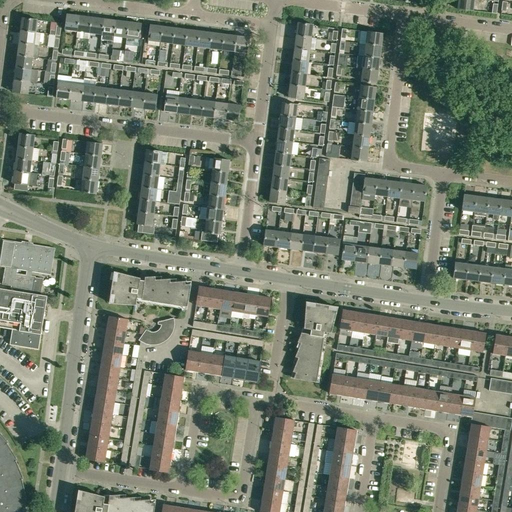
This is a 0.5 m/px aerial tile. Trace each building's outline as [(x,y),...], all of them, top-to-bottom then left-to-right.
[(458,0),(457,9),(473,11),(474,0),(458,0)] [(511,4),(511,3),(507,2),(503,1),(501,10),(510,11),(511,11),(511,4)] [(79,15),(67,14),(65,29),(77,31),(79,15)] [(91,17),(79,15),(77,31),(89,33),(91,17)] [(104,19),(91,17),(89,33),(102,34),(104,19)] [(22,18),(20,30),(36,32),(38,20),(22,18)] [(114,36),(116,20),(104,19),(102,34),(101,40),(113,41),(114,36)] [(129,22),(116,20),(114,36),(127,37),(129,22)] [(141,23),(129,22),(127,37),(139,39),(141,23)] [(311,37),(313,24),(297,22),(296,35),(311,37)] [(160,42),(162,26),(150,25),(148,40),(160,42)] [(175,28),(162,26),(160,42),(173,44),(175,28)] [(187,29),(175,28),(173,44),(185,45),(187,29)] [(185,45),(197,47),(199,31),(187,29),(185,45)] [(36,32),(20,30),(19,42),(34,44),(36,32)] [(212,33),(199,31),(197,47),(210,48),(212,33)] [(367,31),(365,44),(381,46),(383,33),(367,31)] [(224,34),(212,33),(210,48),(222,50),(224,34)] [(237,36),(224,34),(222,50),(235,52),(237,36)] [(310,49),(311,37),(296,35),(294,47),(310,49)] [(247,53),(249,38),(237,36),(235,52),(247,53)] [(351,42),(340,41),(339,50),(344,51),(344,48),(350,48),(351,42)] [(19,42),(17,55),(33,57),(34,44),(19,42)] [(380,58),(381,46),(365,44),(364,56),(380,58)] [(308,62),(310,49),(294,47),(293,60),(308,62)] [(31,69),(33,57),(17,55),(15,67),(31,69)] [(364,56),(362,69),(378,71),(380,58),(364,56)] [(170,63),(169,68),(179,69),(179,64),(179,59),(174,58),(173,63),(170,63)] [(86,61),(77,60),(76,65),(79,65),(79,70),(85,71),(86,61)] [(293,60),(291,72),(307,74),(308,62),(293,60)] [(55,72),(57,63),(47,62),(46,71),(50,71),(50,72),(55,72)] [(15,67),(14,80),(30,82),(31,69),(15,67)] [(101,68),(100,76),(108,77),(109,69),(101,68)] [(361,81),(376,83),(378,71),(362,69),(361,81)] [(305,87),(307,74),(291,72),(289,85),(305,87)] [(28,94),(30,82),(14,80),(12,92),(28,94)] [(330,90),(331,80),(326,80),(326,82),(322,82),(322,88),(325,88),(325,89),(330,90)] [(68,99),(70,83),(58,82),(56,98),(68,99)] [(68,99),(81,101),(83,85),(70,83),(68,99)] [(81,101),(93,102),(95,87),(83,85),(81,101)] [(288,97),(303,99),(305,87),(289,85),(288,97)] [(358,97),(374,99),(376,87),(360,85),(358,97)] [(95,87),(93,102),(106,104),(108,88),(95,87)] [(106,104),(118,106),(120,90),(108,88),(106,104)] [(130,107),(132,91),(120,90),(118,106),(130,107)] [(130,107),(143,109),(145,93),(132,91),(130,107)] [(143,109),(155,110),(157,94),(145,93),(143,109)] [(338,95),(333,94),(332,104),(337,104),(337,103),(343,104),(344,96),(338,95)] [(164,112),(176,113),(178,97),(166,96),(164,112)] [(189,115),(191,99),(178,97),(176,113),(189,115)] [(358,97),(357,110),(373,112),(374,99),(358,97)] [(189,115),(201,116),(203,100),(191,99),(189,115)] [(216,102),(203,100),(201,116),(214,118),(216,102)] [(214,118),(226,119),(228,104),(216,102),(214,118)] [(281,103),(280,115),(296,117),(297,105),(281,103)] [(239,121),(241,105),(228,104),(226,119),(239,121)] [(357,110),(355,122),(371,124),(373,112),(357,110)] [(294,129),(296,117),(280,115),(278,127),(294,129)] [(371,124),(355,122),(354,135),(370,137),(371,124)] [(278,127),(277,140),(293,142),(294,129),(278,127)] [(18,146),(33,148),(35,135),(19,133),(18,146)] [(354,135),(352,147),(368,149),(370,137),(354,135)] [(291,154),(293,142),(277,140),(275,152),(291,154)] [(87,142),(85,154),(101,156),(102,144),(87,142)] [(31,160),(33,148),(18,146),(16,158),(31,160)] [(368,149),(352,147),(351,160),(356,160),(366,162),(368,149)] [(146,150),(144,162),(160,164),(162,152),(146,150)] [(274,165),(290,167),(291,154),(275,152),(274,165)] [(99,169),(101,156),(85,154),(84,167),(99,169)] [(30,172),(31,160),(16,158),(15,171),(30,172)] [(230,160),(226,160),(214,158),(212,171),(228,173),(230,160)] [(320,158),(318,170),(329,171),(330,160),(320,158)] [(159,176),(160,164),(144,162),(143,174),(159,176)] [(288,179),(290,167),(274,165),(272,177),(288,179)] [(84,167),(82,179),(98,181),(99,169),(84,167)] [(38,173),(30,172),(15,171),(13,183),(37,186),(38,173)] [(212,171),(211,183),(226,185),(228,173),(212,171)] [(157,189),(159,176),(143,174),(141,187),(157,189)] [(286,191),(288,179),(272,177),(271,189),(286,191)] [(365,178),(364,180),(364,186),(363,191),(363,193),(375,195),(377,179),(365,178)] [(96,194),(98,181),(82,179),(80,192),(96,194)] [(375,195),(387,196),(389,181),(377,179),(375,195)] [(387,196),(400,198),(402,182),(389,181),(387,196)] [(400,198),(412,200),(414,184),(402,182),(400,198)] [(211,183),(209,195),(225,197),(226,185),(211,183)] [(427,185),(414,184),(412,200),(425,201),(427,185)] [(140,199),(155,201),(157,189),(141,187),(140,199)] [(286,191),(271,189),(269,202),(285,204),(286,191)] [(185,192),(184,201),(188,202),(188,201),(193,201),(194,194),(189,194),(189,192),(185,192)] [(462,210),(474,212),(476,196),(464,194),(462,210)] [(209,195),(207,208),(223,210),(225,197),(209,195)] [(487,213),(489,198),(476,196),(474,212),(487,213)] [(487,213),(499,215),(501,199),(489,198),(487,213)] [(154,213),(155,201),(140,199),(138,211),(154,213)] [(499,215),(511,216),(511,210),(511,200),(501,199),(499,215)] [(360,214),(360,212),(361,208),(350,206),(349,206),(348,212),(360,214)] [(222,222),(223,210),(207,208),(206,220),(222,222)] [(294,209),(284,208),(283,212),(285,212),(284,220),(292,221),(294,209)] [(152,225),(154,213),(138,211),(136,224),(138,224),(137,232),(153,234),(154,225),(152,225)] [(220,234),(222,222),(206,220),(204,232),(202,232),(201,240),(217,242),(218,234),(220,234)] [(484,228),(483,237),(493,239),(494,229),(484,228)] [(264,245),(276,247),(278,231),(265,230),(264,245)] [(276,247),(288,248),(290,233),(278,231),(276,247)] [(301,250),(303,234),(290,233),(288,248),(301,250)] [(301,250),(313,252),(315,236),(303,234),(301,250)] [(313,252),(326,253),(328,238),(315,236),(313,252)] [(326,253),(338,255),(340,239),(328,238),(326,253)] [(0,327),(12,330),(9,344),(10,345),(38,349),(40,334),(41,334),(44,316),(45,316),(47,316),(48,307),(45,306),(46,303),(47,296),(44,296),(40,295),(42,279),(35,278),(35,276),(31,276),(32,272),(51,275),(55,249),(32,245),(24,244),(3,240),(0,257),(0,265),(4,266),(10,267),(7,285),(10,285),(10,290),(0,288),(0,327)] [(342,259),(354,261),(356,245),(344,244),(342,259)] [(366,262),(368,247),(356,245),(354,261),(366,262)] [(366,262),(379,264),(381,248),(368,247),(366,262)] [(393,250),(381,248),(379,264),(391,265),(393,250)] [(391,265),(404,267),(406,251),(393,250),(391,265)] [(418,253),(406,251),(404,267),(416,269),(418,253)] [(466,279),(468,264),(455,262),(453,278),(466,279)] [(466,279),(478,281),(480,265),(468,264),(466,279)] [(480,265),(478,281),(490,282),(492,267),(480,265)] [(490,282),(503,284),(505,268),(492,267),(490,282)] [(503,284),(511,285),(511,269),(505,268),(503,284)] [(155,277),(145,277),(145,281),(139,280),(140,278),(118,273),(117,273),(116,281),(113,280),(111,294),(114,295),(113,303),(135,305),(136,298),(142,299),(142,300),(187,307),(190,285),(184,285),(183,282),(184,282),(169,283),(169,280),(169,279),(154,280),(154,277),(155,277)] [(208,307),(211,288),(199,286),(196,305),(208,307)] [(208,307),(220,309),(223,290),(211,288),(208,307)] [(220,309),(232,311),(235,292),(223,290),(220,309)] [(232,311),(244,313),(247,294),(235,292),(232,311)] [(244,313),(256,315),(259,296),(247,294),(244,313)] [(268,317),(271,297),(259,296),(256,315),(268,317)] [(301,342),(298,349),(296,356),(296,357),(297,356),(299,357),(293,371),(294,371),(296,372),(294,378),(319,382),(320,375),(321,367),(322,360),(323,360),(324,352),(326,337),(327,332),(331,332),(336,310),(328,309),(329,305),(315,303),(314,307),(307,305),(306,305),(304,328),(306,328),(305,334),(302,333),(301,334),(298,342),(299,342),(299,341),(301,342)] [(355,311),(343,309),(340,329),(352,331),(355,311)] [(352,331),(364,333),(367,313),(355,311),(352,331)] [(364,333),(376,335),(379,315),(367,313),(364,333)] [(387,336),(391,317),(379,315),(376,335),(375,339),(380,340),(381,335),(387,336)] [(109,316),(107,328),(126,331),(128,319),(109,316)] [(387,336),(399,338),(402,319),(391,317),(387,336)] [(148,330),(147,337),(146,344),(150,345),(155,345),(160,344),(164,342),(168,339),(171,336),(173,332),(174,327),(175,323),(174,318),(158,322),(158,324),(161,325),(160,328),(159,330),(156,331),(154,332),(151,332),(148,330)] [(411,340),(414,321),(402,319),(399,338),(411,340)] [(411,340),(423,342),(426,323),(414,321),(411,340)] [(438,325),(426,323),(423,342),(435,344),(438,325)] [(435,344),(447,346),(450,327),(438,325),(435,344)] [(447,346),(458,348),(462,329),(450,327),(447,346)] [(107,328),(105,340),(124,343),(126,331),(107,328)] [(458,348),(470,350),(474,331),(462,329),(458,348)] [(474,331),(470,350),(483,352),(486,333),(474,331)] [(505,356),(508,336),(496,334),(493,354),(505,356)] [(124,343),(105,340),(103,352),(123,355),(124,343)] [(138,358),(143,358),(145,347),(140,346),(139,352),(134,351),(133,357),(138,358)] [(186,370),(197,372),(201,352),(189,350),(186,365),(186,370)] [(103,352),(101,364),(121,367),(123,355),(103,352)] [(209,374),(213,354),(201,352),(197,372),(209,374)] [(209,374),(221,376),(224,356),(213,354),(209,374)] [(233,378),(236,358),(224,356),(221,376),(233,378)] [(233,378),(245,379),(248,360),(236,358),(233,378)] [(260,362),(248,360),(245,379),(257,381),(260,362)] [(101,364),(99,376),(119,379),(121,367),(101,364)] [(184,377),(179,376),(165,374),(163,386),(182,389),(184,377)] [(345,376),(332,374),(329,393),(341,395),(345,376)] [(119,379),(99,376),(97,388),(117,391),(119,379)] [(356,378),(345,376),(341,395),(353,397),(356,378)] [(368,379),(356,378),(353,397),(365,399),(368,379)] [(368,379),(365,399),(377,401),(380,381),(368,379)] [(392,383),(380,381),(377,401),(389,403),(392,383)] [(404,385),(392,383),(389,403),(401,405),(404,385)] [(412,407),(416,387),(404,385),(401,405),(412,407)] [(181,401),(182,389),(163,386),(161,398),(181,401)] [(427,389),(416,387),(412,407),(424,409),(427,389)] [(97,388),(95,400),(115,403),(117,391),(97,388)] [(439,391),(427,389),(424,409),(436,411),(439,391)] [(451,393),(439,391),(436,411),(448,413),(451,393)] [(448,413),(460,414),(463,395),(451,393),(448,413)] [(139,406),(144,407),(145,399),(152,400),(153,396),(146,395),(141,395),(139,406)] [(475,397),(463,395),(460,414),(472,416),(473,412),(475,397)] [(159,410),(179,413),(181,401),(161,398),(159,410)] [(115,403),(95,400),(93,411),(113,415),(115,403)] [(177,425),(179,413),(159,410),(157,422),(177,425)] [(93,411),(91,423),(111,426),(113,415),(93,411)] [(472,416),(471,424),(477,425),(479,413),(473,412),(472,416)] [(275,417),(273,429),(293,432),(295,420),(275,417)] [(175,437),(177,425),(157,422),(155,433),(175,437)] [(91,423),(90,435),(109,438),(111,426),(91,423)] [(490,427),(488,427),(483,426),(477,425),(471,424),(469,436),(488,439),(490,427)] [(337,427),(335,439),(354,442),(356,430),(337,427)] [(273,429),(272,441),(291,444),(293,432),(273,429)] [(0,511),(25,511),(25,498),(26,498),(22,479),(23,478),(16,460),(17,459),(7,443),(8,442),(0,432),(0,511)] [(153,445),(173,449),(175,437),(155,433),(153,445)] [(90,435),(88,447),(107,450),(109,438),(90,435)] [(486,451),(488,439),(469,436),(467,448),(486,451)] [(353,454),(354,442),(335,439),(333,451),(353,454)] [(289,456),(291,444),(272,441),(270,453),(289,456)] [(171,460),(173,449),(153,445),(151,457),(171,460)] [(105,462),(107,450),(88,447),(86,459),(105,462)] [(486,451),(467,448),(465,460),(484,463),(485,457),(486,451)] [(333,451),(331,463),(351,466),(353,454),(333,451)] [(270,453),(268,465),(287,468),(289,456),(270,453)] [(169,472),(171,460),(151,457),(149,469),(169,472)] [(482,475),(484,463),(465,460),(463,471),(482,475)] [(349,478),(351,466),(331,463),(329,475),(349,478)] [(285,480),(287,468),(268,465),(266,476),(285,480)] [(482,475),(463,471),(461,483),(481,486),(482,475)] [(329,475),(327,487),(347,490),(349,478),(329,475)] [(266,476),(264,488),(283,492),(285,480),(266,476)] [(299,482),(297,494),(303,495),(305,483),(299,482)] [(479,498),(481,486),(461,483),(459,495),(479,498)] [(345,502),(347,490),(327,487),(325,498),(345,502)] [(264,488),(262,500),(281,504),(283,492),(264,488)] [(134,497),(126,498),(119,498),(118,496),(119,496),(119,495),(110,496),(109,499),(104,498),(104,497),(82,491),(82,492),(81,499),(77,499),(75,511),(153,511),(155,503),(148,503),(148,501),(149,501),(149,500),(133,501),(133,498),(134,498),(134,497)] [(301,507),(303,495),(297,494),(295,506),(301,507)] [(477,510),(479,498),(459,495),(457,507),(477,510)] [(325,498),(324,510),(333,511),(343,511),(345,502),(325,498)] [(280,511),(281,504),(262,500),(260,511),(280,511)] [(502,502),(499,511),(505,511),(507,503),(502,502)]
